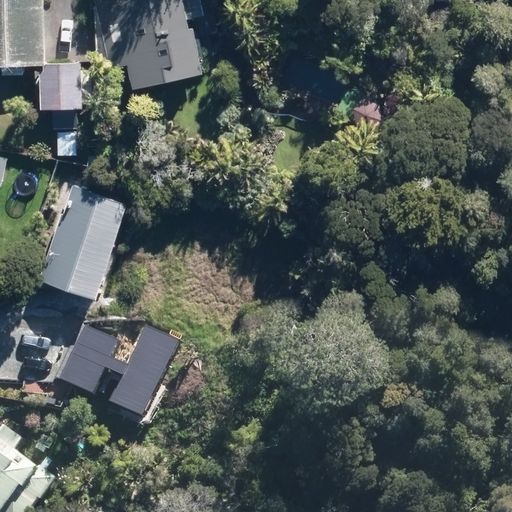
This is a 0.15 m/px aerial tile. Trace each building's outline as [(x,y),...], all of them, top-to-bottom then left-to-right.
[(37,0),(0,0),(0,67),(39,66),(37,0)] [(176,0),(114,0),(133,90),(197,77),(188,35),(184,36),(176,0)] [(356,60),(301,41),(286,86),(340,105),(356,60)] [(79,72),(42,72),(42,110),(79,110),(79,72)] [(358,129),(361,131),(363,132),(366,133),(368,133),(371,133),(373,132),(376,131),(378,129),(380,127),(381,125),(382,123),(383,120),(383,118),(383,115),(382,113),(381,110),(380,108),(378,106),(376,105),(373,104),(371,103),(368,103),(366,103),(363,104),(361,105),(358,106),(357,108),(355,110),(354,113),(353,115),(353,118),(353,120),(354,123),(355,125),(357,128),(358,129)] [(75,134),(57,134),(57,155),(75,155),(75,134)] [(124,203),(76,188),(45,284),(92,299),(124,203)] [(35,511),(57,483),(0,442),(0,511),(35,511)]
